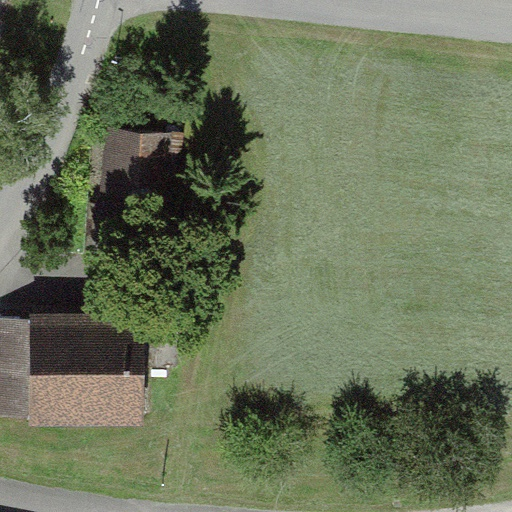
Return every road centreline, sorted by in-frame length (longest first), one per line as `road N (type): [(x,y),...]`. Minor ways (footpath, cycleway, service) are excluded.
road 1 (unclassified): [(106,0),(37,180),(0,226)]
road 2 (unclassified): [(511,20),(350,0)]
